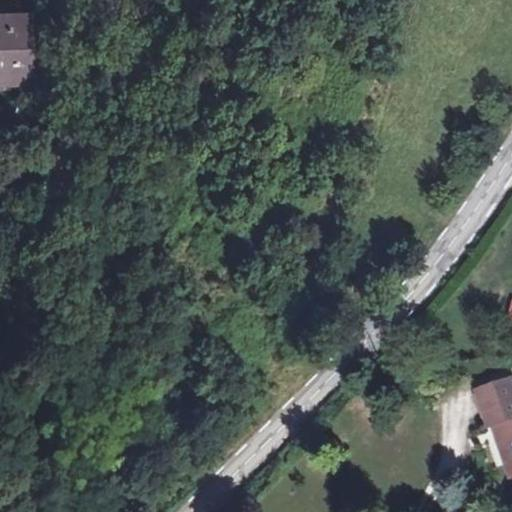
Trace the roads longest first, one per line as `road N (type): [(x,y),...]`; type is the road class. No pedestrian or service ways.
road 1 (residential): [(108,0),(64,113),(36,253),(54,440),(40,511)]
road 2 (tertiary): [(195,511),(409,295),(511,152)]
